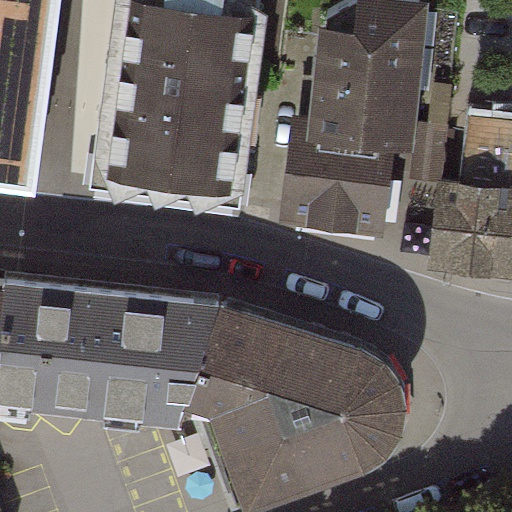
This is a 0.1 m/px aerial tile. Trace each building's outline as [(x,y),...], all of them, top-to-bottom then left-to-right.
[(0,0),(0,167),(34,173),(55,0),(0,0)] [(121,0),(97,185),(237,203),(263,0),(121,0)] [(319,0),(293,211),(385,223),(413,0),(319,0)] [(437,262),(511,266),(511,128),(444,125),(437,262)] [(0,386),(4,387),(18,272),(0,269),(0,386)] [(194,410),(195,401),(208,294),(18,272),(4,387),(194,410)] [(393,350),(372,340),(208,294),(195,401),(213,408),(248,496),(380,449),(401,433),(410,415),(415,400),(414,384),(408,367),(393,350)]
